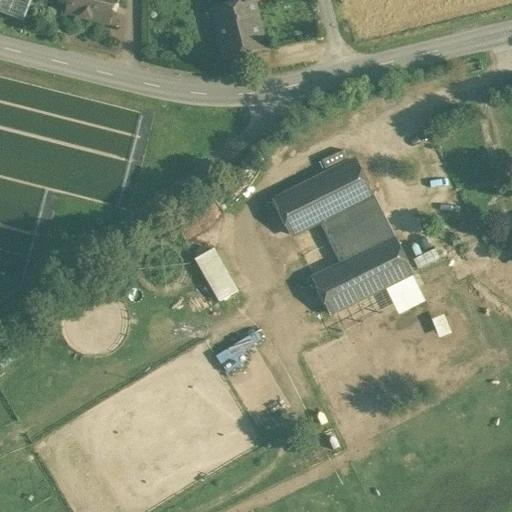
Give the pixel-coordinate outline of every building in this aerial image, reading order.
[(0,0),(0,12),(24,22),(33,0),(0,0)] [(114,0),(71,0),(68,14),(108,24),(114,0)] [(246,0),(230,4),(211,9),(224,60),(268,49),(255,0),(246,0)] [(355,161),(276,201),(293,236),(321,222),(373,196),(355,161)] [(373,196),(321,222),(342,265),(395,239),(373,196)] [(342,265),(315,279),(332,314),(369,295),(412,274),(395,239),(342,265)] [(214,249),(197,259),(221,301),(238,291),(214,249)] [(418,285),(412,274),(369,295),(375,306),(418,285)]
